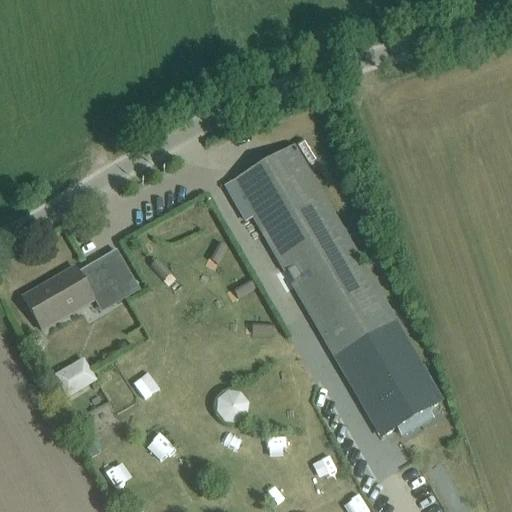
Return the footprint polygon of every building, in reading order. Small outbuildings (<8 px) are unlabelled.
[(397,325),(294,147),(234,182),(338,360),(344,356),(390,329),(397,325)] [(227,249),(217,244),(208,261),(217,266),(227,249)] [(75,269),(23,299),(42,332),(94,302),(93,300),(117,286),(102,260),(78,274),(75,269)] [(158,261),(150,268),(164,282),(171,275),(158,261)] [(254,290),(249,281),(232,290),(237,300),(254,290)] [(272,335),(272,325),(253,324),(252,335),(272,335)] [(390,329),(344,356),(375,408),(368,413),(382,438),(443,403),(428,379),(422,382),(390,329)] [(63,391),(91,375),(83,361),(55,377),(63,391)]
